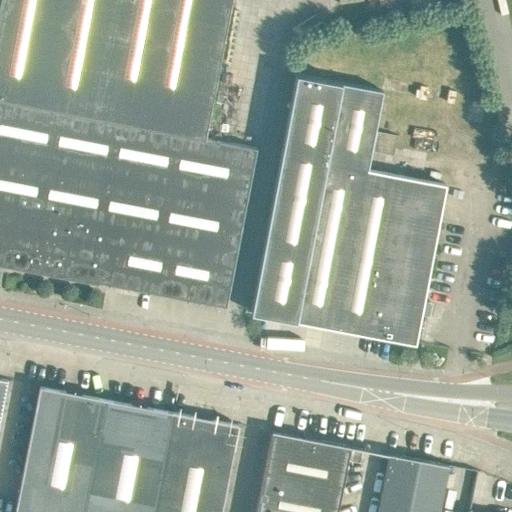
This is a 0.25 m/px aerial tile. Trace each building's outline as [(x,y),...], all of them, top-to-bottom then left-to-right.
[(204,136),(230,0),(0,0),(0,262),(226,306),(257,147),(204,136)] [(422,300),(444,183),(365,168),(380,90),(295,74),(250,310),(414,342),(419,314),(426,316),(429,301),(422,300)] [(222,511),(239,423),(40,385),(16,511),(222,511)] [(337,511),(350,445),(350,444),(272,429),(256,511),(337,511)] [(438,511),(448,465),(388,453),(376,511),(438,511)]
